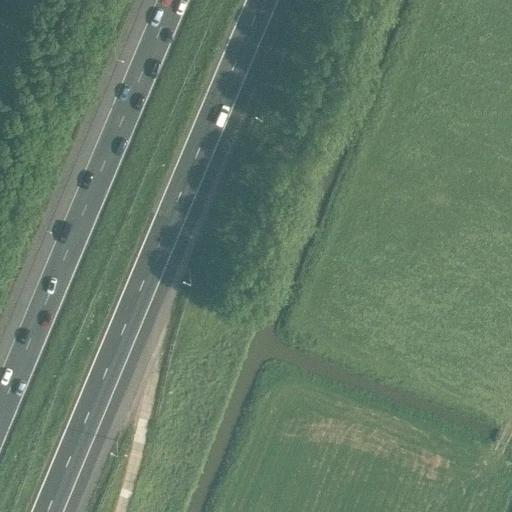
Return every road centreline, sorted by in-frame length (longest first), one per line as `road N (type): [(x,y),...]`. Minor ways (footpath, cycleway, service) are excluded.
road 1 (motorway): [(44,511),(254,0)]
road 2 (motorway): [(171,0),(0,406)]
